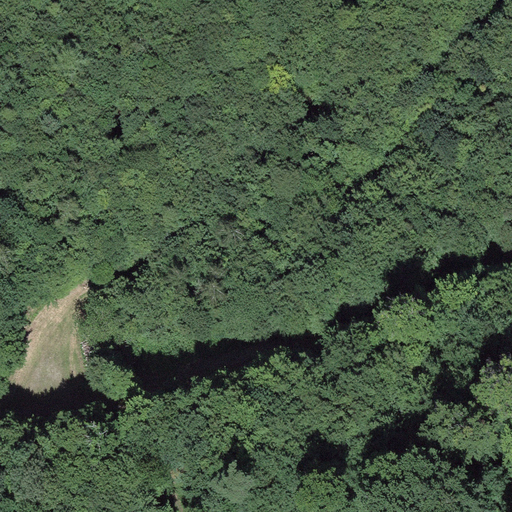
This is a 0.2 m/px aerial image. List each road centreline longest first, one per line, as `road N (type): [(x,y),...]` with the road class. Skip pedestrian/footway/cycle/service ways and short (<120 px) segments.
road 1 (track): [(23,423),(58,342),(117,271),(198,226),(278,136),(368,83),(439,65),(464,49),(504,0)]
road 2 (track): [(511,277),(289,363),(161,398),(0,427)]
